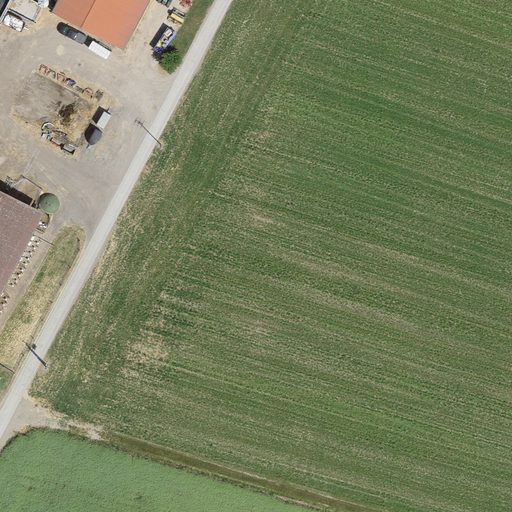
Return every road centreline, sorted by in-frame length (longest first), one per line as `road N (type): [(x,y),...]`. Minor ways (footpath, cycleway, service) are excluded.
road 1 (track): [(0,428),(226,0)]
road 2 (track): [(167,108),(33,44),(0,105)]
road 3 (track): [(0,157),(110,217)]
